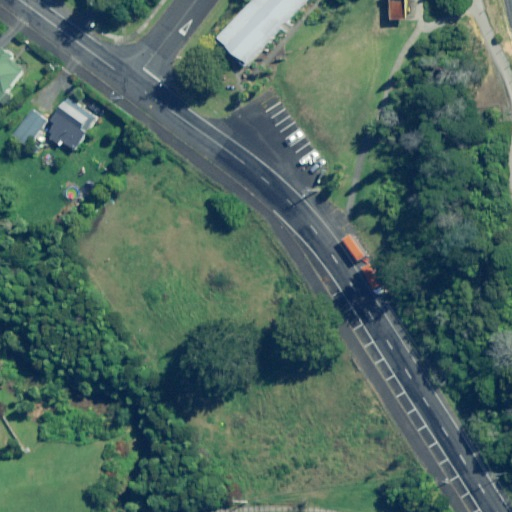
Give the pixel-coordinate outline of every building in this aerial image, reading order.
[(234,69),(290,0),(237,0),(202,43),(234,69)] [(414,0),(394,0),(396,21),(415,20),(414,0)] [(27,71),(4,52),(0,56),(0,104),(3,101),(8,105),(19,92),(13,87),(27,71)] [(97,119),(70,100),(54,122),(58,124),(49,137),(63,146),(65,142),(76,150),(97,119)] [(49,121),(33,110),(15,137),(30,148),(49,121)]
